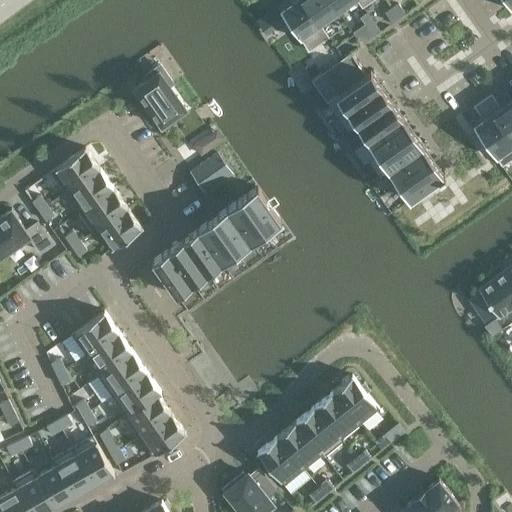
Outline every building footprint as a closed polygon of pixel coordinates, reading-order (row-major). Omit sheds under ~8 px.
[(302,0),(292,0),(279,9),(299,36),(300,38),(320,25),(302,0)] [(302,0),(320,25),(338,11),(330,0),(302,0)] [(330,0),(338,11),(354,0),(330,0)] [(405,13),(398,4),(392,8),(399,18),(405,13)] [(392,8),(385,13),(392,23),(399,18),(392,8)] [(311,80),(326,101),(336,95),(335,94),(365,73),(350,52),(311,80)] [(136,85),(134,86),(136,88),(145,101),(144,101),(146,103),(150,109),(151,111),(152,111),(161,123),(160,124),(162,125),(163,124),(186,108),(170,84),(173,82),(160,64),(145,74),(148,77),(136,85)] [(346,110),(381,85),(370,70),(365,73),(335,94),(346,110)] [(346,110),(357,125),(392,100),(381,85),(346,110)] [(511,140),(511,103),(509,99),(500,105),(491,92),(482,98),(511,140)] [(482,117),(472,124),(496,157),(511,146),(511,140),(482,98),(473,104),(482,117)] [(357,125),(367,139),(402,115),(392,100),(357,125)] [(367,139),(378,154),(412,130),(402,115),(367,139)] [(378,154),(388,169),(423,144),(412,130),(378,154)] [(205,136),(195,143),(201,153),(215,143),(212,138),(205,136)] [(388,169),(398,183),(433,159),(423,144),(388,169)] [(85,146),(50,171),(65,191),(100,166),(85,146)] [(191,170),(205,190),(232,172),(217,151),(191,170)] [(398,183),(409,199),(440,177),(441,178),(445,175),(443,173),(433,159),(398,183)] [(100,166),(65,191),(78,211),(114,186),(100,166)] [(242,196),(266,231),(282,220),(257,185),(242,196)] [(114,186),(78,211),(92,231),(98,226),(128,206),(114,186)] [(45,190),(37,196),(44,206),(52,200),(45,190)] [(266,231),(242,196),(227,206),(251,241),(266,231)] [(51,215),(59,210),(52,200),(44,206),(51,215)] [(128,206),(98,226),(113,247),(142,226),(128,206)] [(251,241),(227,206),(212,217),(237,252),(251,241)] [(0,255),(29,235),(39,250),(52,241),(37,221),(26,229),(12,209),(13,209),(11,207),(10,209),(0,215),(0,255)] [(237,252),(212,217),(198,227),(222,262),(237,252)] [(222,262),(198,227),(183,238),(207,272),(222,262)] [(73,229),(65,235),(72,245),(80,239),(73,229)] [(207,272),(183,238),(168,248),(193,283),(207,272)] [(79,255),(87,249),(80,239),(72,245),(79,255)] [(193,283),(168,248),(152,260),(176,294),(193,283)] [(511,263),(478,287),(499,316),(511,306),(511,263)] [(105,310),(71,333),(85,353),(83,354),(84,355),(119,330),(105,310)] [(494,318),(485,325),(491,334),(501,327),(494,318)] [(511,320),(499,330),(508,344),(507,345),(511,352),(511,320)] [(119,330),(84,355),(98,374),(133,350),(119,330)] [(133,350),(98,374),(111,394),(117,390),(147,369),(133,350)] [(60,357),(51,361),(56,372),(65,368),(60,357)] [(61,383),(70,379),(65,368),(56,372),(61,383)] [(147,369),(117,390),(131,409),(127,411),(128,412),(161,389),(147,369)] [(352,373),(333,389),(360,423),(380,407),(367,391),(370,389),(364,381),(361,383),(352,373)] [(128,412),(124,415),(138,434),(171,411),(158,392),(161,390),(161,389),(128,412)] [(333,389),(314,404),(343,440),(344,439),(342,437),(360,423),(333,389)] [(90,395),(81,400),(87,410),(96,405),(90,395)] [(8,398),(0,402),(0,403),(5,413),(14,409),(8,398)] [(314,404),(296,419),(324,455),(343,440),(314,404)] [(93,421),(101,416),(96,405),(87,410),(93,421)] [(10,424),(19,420),(14,409),(5,413),(10,424)] [(171,411),(138,434),(152,455),(156,452),(186,431),(171,411)] [(72,422),(67,413),(57,419),(62,428),(72,422)] [(46,425),(51,434),(62,428),(57,419),(46,425)] [(296,419),(277,434),(304,468),(322,454),(323,455),(324,455),(296,419)] [(390,441),(384,433),(375,441),(381,449),(390,441)] [(93,434),(72,446),(93,483),(114,472),(93,434)] [(277,434),(257,450),(285,484),(304,468),(277,434)] [(32,444),(28,435),(17,440),(21,449),(32,444)] [(113,437),(105,442),(111,452),(119,447),(113,437)] [(6,445),(11,454),(21,449),(17,440),(6,445)] [(72,446),(52,457),(74,495),(93,483),(72,446)] [(117,463),(125,458),(119,447),(111,452),(117,463)] [(372,456),(365,448),(356,456),(362,464),(372,456)] [(347,464),(353,471),(362,464),(356,456),(347,464)] [(33,468),(32,468),(54,506),(74,495),(52,457),(51,458),(55,464),(37,474),(33,468)] [(32,468),(13,480),(31,511),(42,511),(54,506),(32,468)] [(237,511),(241,511),(242,511),(261,511),(273,503),(268,497),(277,489),(262,470),(253,478),(248,472),(237,480),(234,477),(223,487),(233,499),(229,502),(237,511)] [(437,479),(403,506),(401,507),(403,509),(405,511),(446,511),(457,504),(459,502),(457,500),(440,479),(439,477),(437,479)] [(334,486),(328,479),(319,486),(325,494),(334,486)] [(0,503),(5,511),(31,511),(13,480),(12,480),(15,486),(0,495),(0,503)] [(309,494),(315,501),(325,494),(319,486),(309,494)] [(169,511),(162,499),(141,511),(169,511)]
